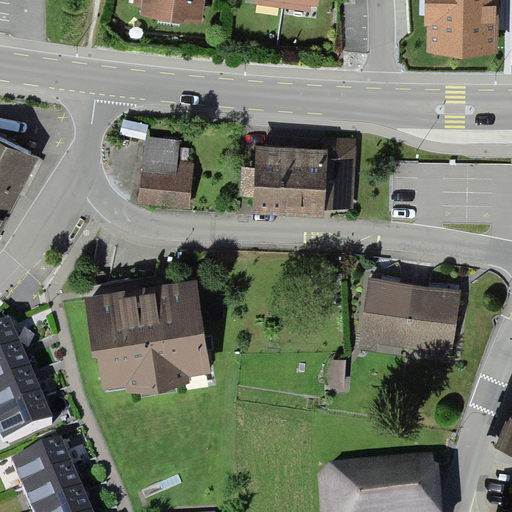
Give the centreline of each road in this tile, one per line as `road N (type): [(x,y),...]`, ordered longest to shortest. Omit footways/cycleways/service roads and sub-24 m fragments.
road 1 (residential): [(81,163),(108,204),(133,220),(428,241),(511,256)]
road 2 (tertiary): [(380,105),(97,80)]
road 3 (unclassified): [(511,338),(453,511)]
road 4 (residential): [(0,278),(81,163)]
road 5 (tertiary): [(511,109),(380,105)]
